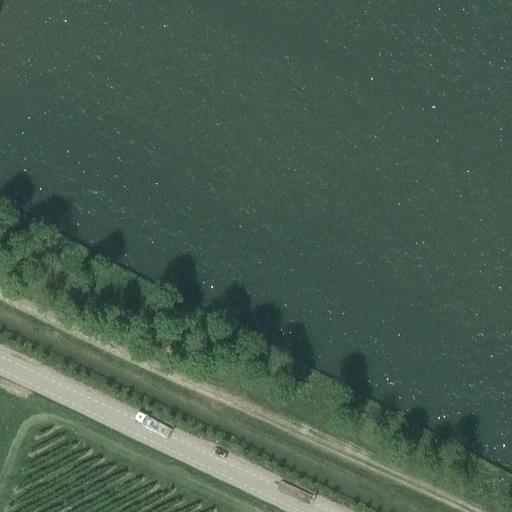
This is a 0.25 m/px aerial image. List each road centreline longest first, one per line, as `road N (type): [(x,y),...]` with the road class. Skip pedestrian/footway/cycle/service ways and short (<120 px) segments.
road 1 (track): [(466,511),(0,296)]
road 2 (tertiary): [(0,364),(311,511)]
